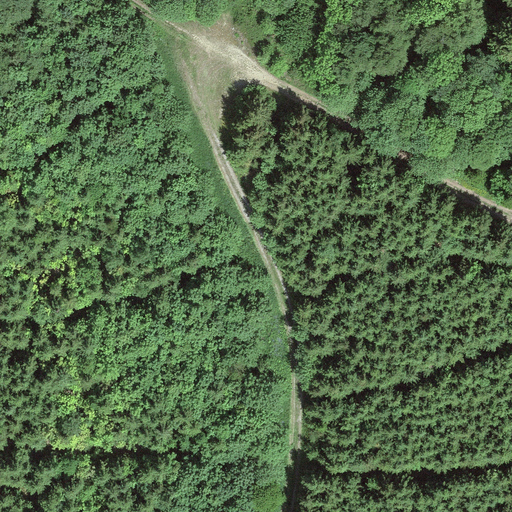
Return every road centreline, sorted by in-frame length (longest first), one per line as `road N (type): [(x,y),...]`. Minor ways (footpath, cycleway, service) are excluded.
road 1 (track): [(211,39),(197,93),(280,304),(293,364),(292,451),(281,511)]
road 2 (track): [(134,0),(511,215)]
